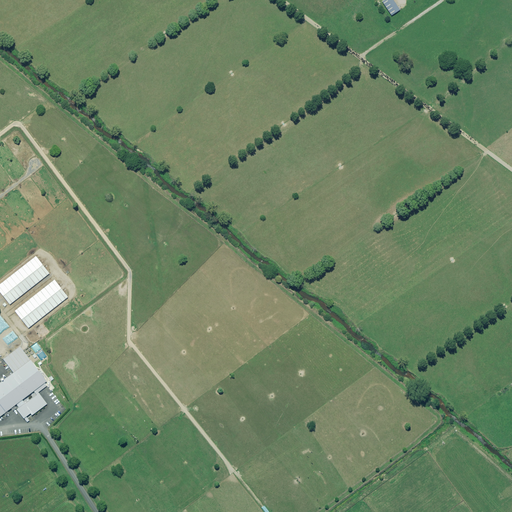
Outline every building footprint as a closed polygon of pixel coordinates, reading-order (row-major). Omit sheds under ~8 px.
[(400,10),(393,0),(385,0),(383,2),(392,16),(400,10)] [(50,274),(37,257),(0,285),(0,290),(11,304),(50,274)] [(63,262),(59,265),(65,273),(69,270),(63,262)] [(68,297),(55,280),(16,311),(29,328),(68,297)] [(30,347),(25,351),(29,357),(35,353),(30,347)] [(28,357),(0,376),(0,409),(43,378),(28,357)]
